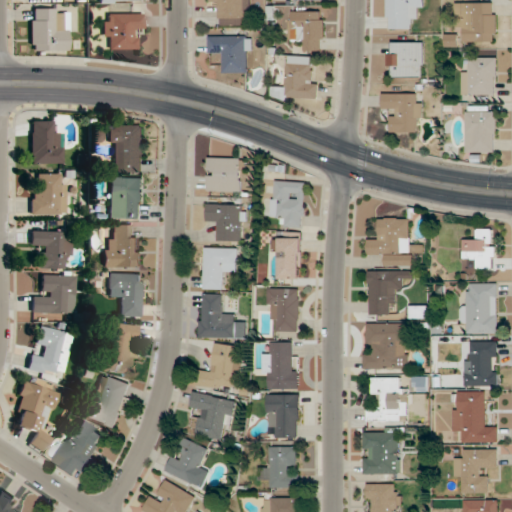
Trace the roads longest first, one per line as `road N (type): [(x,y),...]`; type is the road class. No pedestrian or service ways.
road 1 (residential): [(105,511),(141,454),(170,365),(178,0)]
road 2 (tertiary): [(511,193),(386,172),(179,100),(95,86),(0,84)]
road 3 (residential): [(333,511),(336,271),(358,0)]
road 4 (residential): [(0,347),(0,131)]
road 5 (residential): [(0,444),(99,511)]
